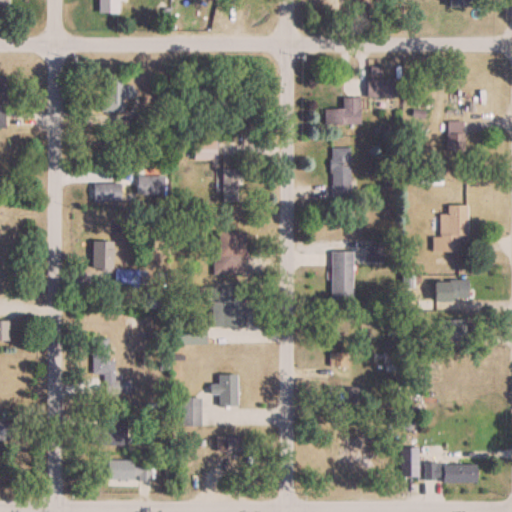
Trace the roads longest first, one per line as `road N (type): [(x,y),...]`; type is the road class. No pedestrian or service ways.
road 1 (residential): [(286,511),(285,0)]
road 2 (residential): [(0,44),(511,43)]
road 3 (residential): [(0,506),(511,507)]
road 4 (residential): [(54,511),(54,44)]
